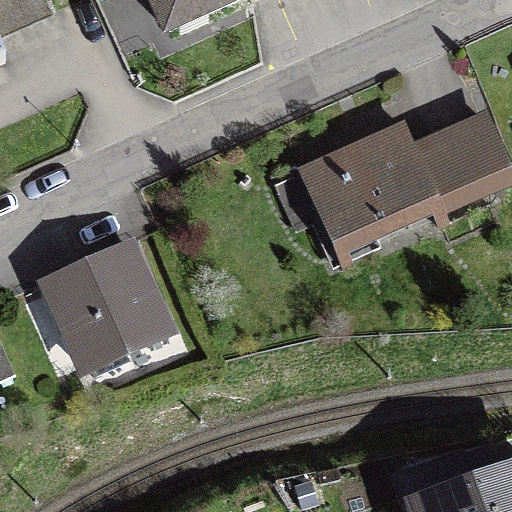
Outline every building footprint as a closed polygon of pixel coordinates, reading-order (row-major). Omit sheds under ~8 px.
[(0,55),(0,35),(51,12),(45,0),(0,0),(0,62),(3,62),(0,55)] [(154,0),(168,31),(237,0),(154,0)] [(430,148),(414,155),(438,210),(440,215),(511,183),(482,119),(428,143),(430,148)] [(338,255),(438,210),(414,155),(402,127),(301,172),(338,255)] [(164,334),(127,250),(49,285),(86,368),(164,334)] [(0,382),(15,376),(0,343),(0,382)] [(511,511),(511,474),(414,509),(414,511),(511,511)]
